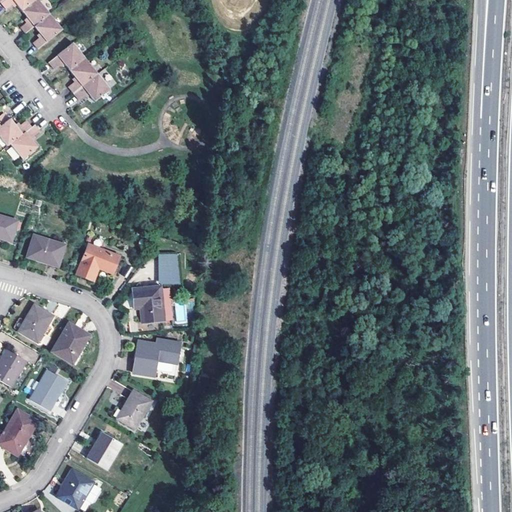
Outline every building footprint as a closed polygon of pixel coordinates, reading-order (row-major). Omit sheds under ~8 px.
[(36,0),(3,0),(2,1),(7,8),(15,1),(23,11),(36,0)] [(35,27),(51,15),(39,0),(36,0),(23,11),(29,19),(21,26),(26,33),(35,27)] [(63,31),(51,15),(35,27),(42,35),(33,42),(39,50),(63,31)] [(70,72),(86,59),(73,44),(49,63),(54,70),(63,63),(70,72)] [(86,59),(70,72),(77,81),(69,88),(74,95),(98,75),(86,59)] [(111,91),(98,75),(74,95),(79,102),(88,95),(95,104),(111,91)] [(0,116),(0,127),(11,119),(5,112),(0,116)] [(0,134),(9,145),(11,143),(32,126),(28,120),(20,126),(13,118),(11,119),(0,127),(0,134)] [(32,126),(11,143),(24,159),(39,147),(32,138),(41,131),(35,124),(32,126)] [(12,160),(18,158),(13,147),(7,149),(12,160)] [(0,238),(15,243),(22,222),(0,215),(0,238)] [(59,264),(65,244),(36,236),(30,257),(48,263),(49,261),(59,264)] [(113,273),(119,256),(89,245),(78,274),(94,280),(99,267),(113,273)] [(181,286),(179,256),(158,257),(158,287),(161,286),(161,287),(181,286)] [(142,323),(164,321),(161,287),(161,286),(158,287),(133,289),(134,309),(141,308),(142,323)] [(175,304),(175,323),(186,323),(186,304),(175,304)] [(36,342),(52,316),(34,305),(18,331),(36,342)] [(71,363),(88,335),(68,323),(51,350),(71,363)] [(161,345),(155,344),(138,341),(132,373),(155,377),(158,361),(178,365),(182,343),(162,340),(161,345)] [(0,381),(9,387),(25,361),(6,350),(0,359),(0,381)] [(48,411),(65,380),(47,369),(28,400),(48,411)] [(134,430),(150,402),(132,392),(116,419),(134,430)] [(27,435),(35,421),(16,410),(0,436),(0,445),(14,454),(26,434),(27,435)] [(106,471),(121,445),(103,434),(95,447),(94,447),(86,459),(106,471)] [(78,509),(93,483),(72,471),(56,497),(78,509)] [(93,483),(78,508),(84,511),(99,487),(93,483)]
